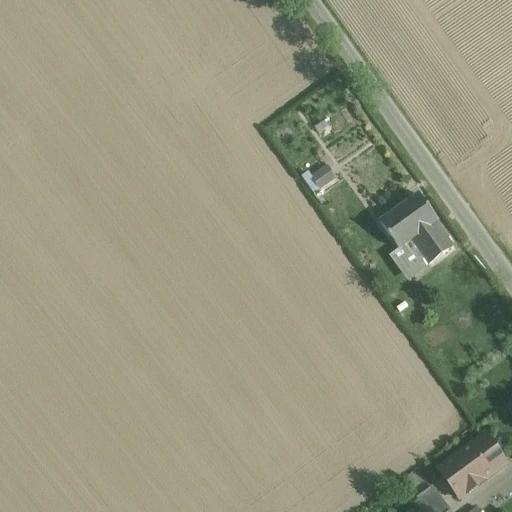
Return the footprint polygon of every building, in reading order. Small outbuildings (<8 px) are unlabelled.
[(336,179),(327,168),(314,179),(323,190),(336,179)] [(419,196),(380,223),(399,250),(412,241),(437,224),(438,223),(419,196)] [(437,224),(412,241),(429,266),(454,248),(437,224)] [(412,241),(399,250),(390,258),(407,282),(429,266),(412,241)] [(486,436),(440,470),(455,491),(463,484),(469,493),(507,465),(486,436)] [(463,484),(455,491),(461,499),(469,493),(463,484)] [(450,511),(432,487),(418,498),(427,511),(450,511)]
